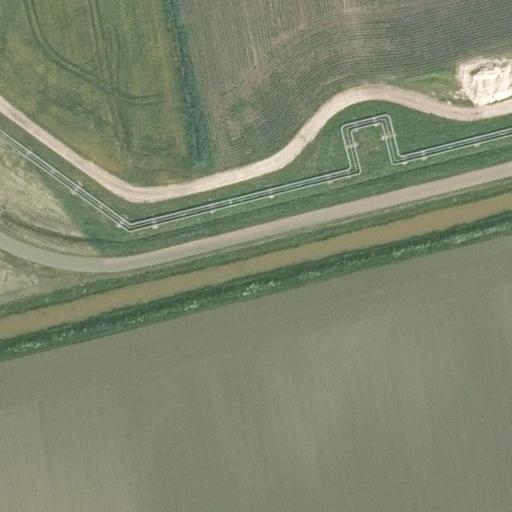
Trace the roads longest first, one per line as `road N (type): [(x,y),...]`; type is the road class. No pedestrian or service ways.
road 1 (track): [(511,105),(467,113),(361,92),(332,104),(266,166),(150,195),(114,185),(0,102)]
road 2 (unclassified): [(0,240),(61,261),(124,262),(511,168)]
